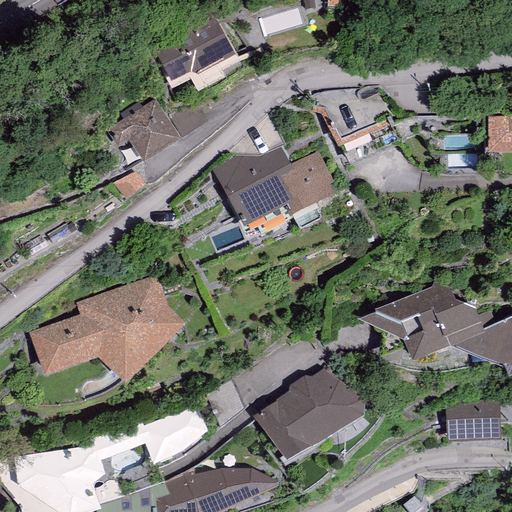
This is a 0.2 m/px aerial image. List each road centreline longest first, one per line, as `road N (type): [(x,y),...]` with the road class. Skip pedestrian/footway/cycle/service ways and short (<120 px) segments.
road 1 (residential): [(511,59),(282,88),(0,318)]
road 2 (residential): [(511,458),(410,463),(317,511)]
